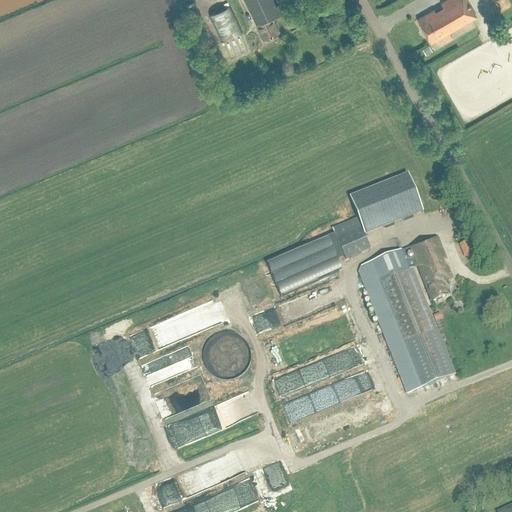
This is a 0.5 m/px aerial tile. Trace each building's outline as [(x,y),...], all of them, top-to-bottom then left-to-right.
[(245,0),(263,37),(278,30),(273,18),(282,14),(277,4),(276,5),(273,0),(245,0)] [(430,41),(475,16),(466,0),(447,0),(441,4),(442,6),(435,11),(433,8),(417,18),(430,41)] [(240,32),(228,5),(210,13),(222,40),(240,32)] [(428,45),(423,48),(426,54),(432,50),(428,45)] [(350,200),(365,239),(387,230),(424,215),(408,176),(350,200)] [(356,221),(332,232),(334,236),(265,266),(278,298),(339,271),(334,260),(342,256),(345,262),(370,252),(363,236),(356,221)] [(437,239),(366,267),(360,270),(358,275),(406,397),(454,377),(411,270),(417,268),(431,303),(447,297),(442,284),(451,281),(448,271),(445,272),(441,263),(445,262),(437,239)] [(458,246),(464,260),(474,256),(468,242),(465,243),(458,246)] [(332,280),(319,286),(327,305),(341,300),(332,280)] [(244,315),(249,333),(292,321),(287,303),(244,315)] [(256,344),(264,372),(295,363),(292,354),(326,344),(323,332),(329,330),(328,327),(343,323),(342,318),(256,344)] [(203,364),(203,366),(204,368),(205,370),(206,372),(207,373),(209,375),(210,376),(212,378),(213,379),(215,380),(217,381),(219,381),(221,382),(223,382),(225,382),(227,382),(229,382),(231,382),(233,381),(235,381),(237,380),(239,379),(240,377),(242,376),(244,375),(245,373),(246,371),(247,370),(248,368),(249,366),(249,364),(250,362),(250,360),(250,358),(250,356),(249,354),(249,352),(248,350),(247,348),(246,346),(245,344),(244,343),(242,341),(241,340),(239,339),(237,338),(235,337),(233,336),(231,335),(229,335),(227,335),(225,335),(223,335),(221,335),(219,336),(217,337),(215,337),(213,339),(211,340),(210,341),(208,343),(207,344),(206,346),(205,348),(204,350),(203,352),(203,354),(202,356),(202,358),(202,360),(202,362),(203,364)] [(271,375),(276,396),(297,391),(298,393),(307,391),(306,388),(346,378),(343,367),(328,371),(325,362),(271,375)] [(209,403),(213,410),(230,401),(226,394),(209,403)] [(298,446),(379,418),(372,397),(357,402),(355,396),(319,408),(322,418),(292,428),(298,446)] [(218,420),(221,427),(243,417),(243,419),(251,416),(247,407),(218,420)] [(242,417),(231,421),(233,427),(244,423),(242,417)] [(269,480),(286,473),(269,427),(243,437),(245,442),(241,444),(250,467),(262,462),(269,480)] [(235,453),(148,484),(155,506),(243,475),(235,453)]
